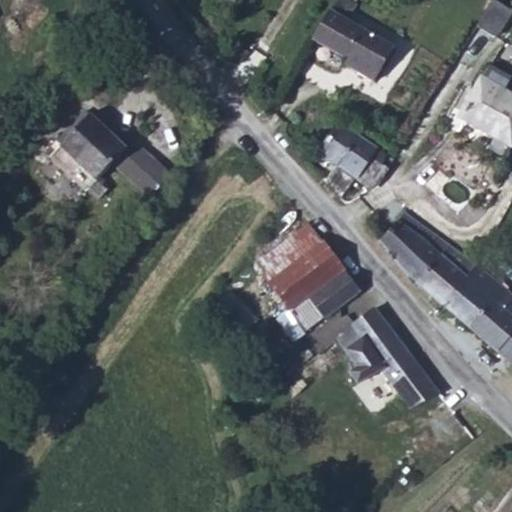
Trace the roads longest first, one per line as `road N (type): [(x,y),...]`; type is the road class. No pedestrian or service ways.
road 1 (unclassified): [(231,110),(511,420)]
road 2 (unclassified): [(231,110),(0,454)]
road 3 (unclassified): [(144,0),(231,110)]
